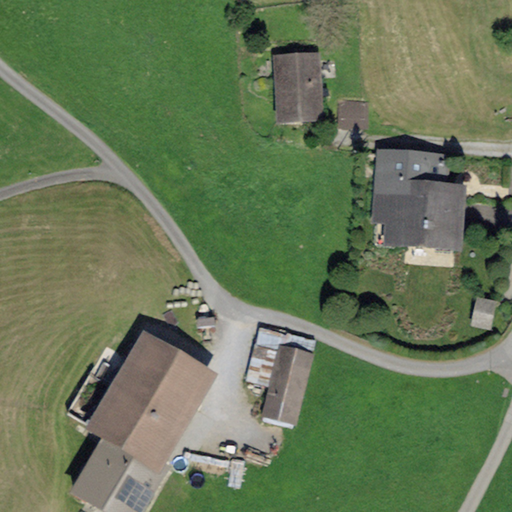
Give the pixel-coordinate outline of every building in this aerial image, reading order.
[(318,57),(275,59),(278,118),(322,116),(321,98),(328,98),(327,91),(320,92),(318,57)] [(340,101),(339,127),(365,128),(367,102),(340,101)] [(397,216),(395,239),(452,243),(455,198),(417,196),(418,182),(442,184),(444,163),(383,158),(379,215),(397,216)] [(496,293),(480,273),(464,285),(479,305),(496,293)] [(109,438),(155,464),(204,381),(148,348),(138,365),(125,357),(86,425),(109,438)] [(294,426),(311,357),(281,349),(264,418),(294,426)] [(67,414),(84,424),(103,393),(85,382),(67,414)] [(75,496),(88,504),(91,499),(114,511),(140,511),(165,471),(155,464),(109,438),(75,496)]
